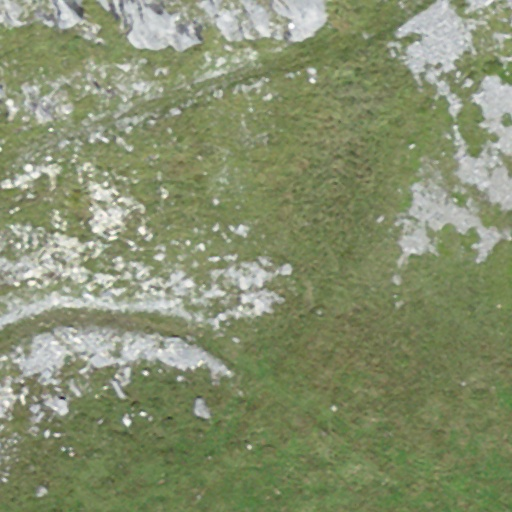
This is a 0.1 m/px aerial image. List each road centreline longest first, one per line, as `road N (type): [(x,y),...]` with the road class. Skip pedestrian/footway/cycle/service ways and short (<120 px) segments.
road 1 (track): [(0,348),(80,317),(166,322),(252,355),(305,409),(510,511)]
road 2 (track): [(439,0),(356,51),(223,81),(0,176)]
